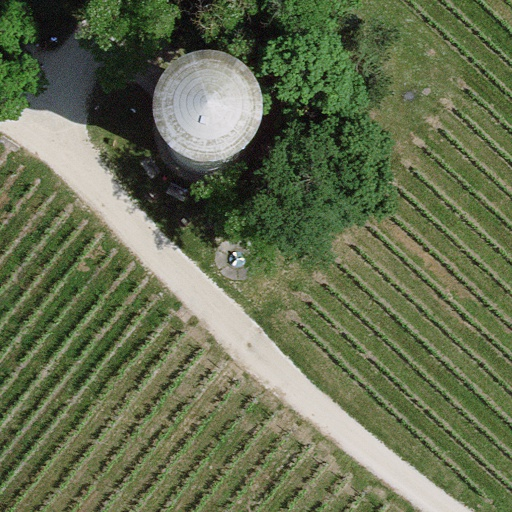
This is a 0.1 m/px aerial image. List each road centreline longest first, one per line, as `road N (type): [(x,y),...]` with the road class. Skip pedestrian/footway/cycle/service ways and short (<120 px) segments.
road 1 (track): [(31,132),(327,414),(448,511)]
road 2 (track): [(31,132),(124,0)]
